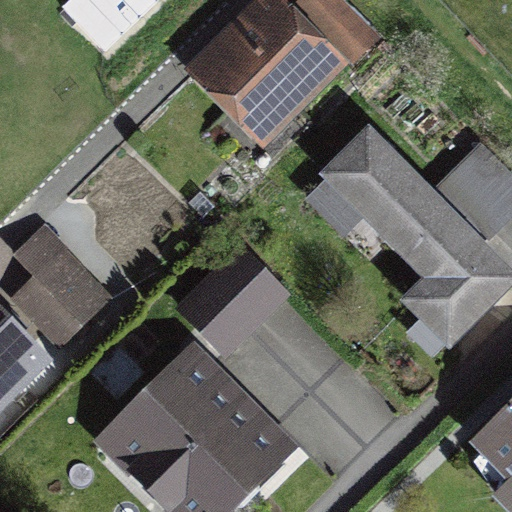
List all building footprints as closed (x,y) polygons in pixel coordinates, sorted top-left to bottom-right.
[(306,0),(300,6),(353,59),(374,38),(336,0),(306,0)] [(207,71),(263,127),(326,65),(269,9),(207,71)] [(368,137),(329,176),(432,279),(410,301),(449,341),(510,280),(368,137)] [(105,299),(41,234),(19,255),(41,277),(17,300),(60,344),(105,299)] [(224,350),(281,293),(242,254),(185,311),(224,350)] [(0,322),(0,395),(36,360),(0,322)] [(190,511),(216,511),(277,453),(188,364),(115,437),(142,464),(142,481),(160,498),(177,498),(190,511)] [(511,415),(486,441),(511,466),(511,415)]
